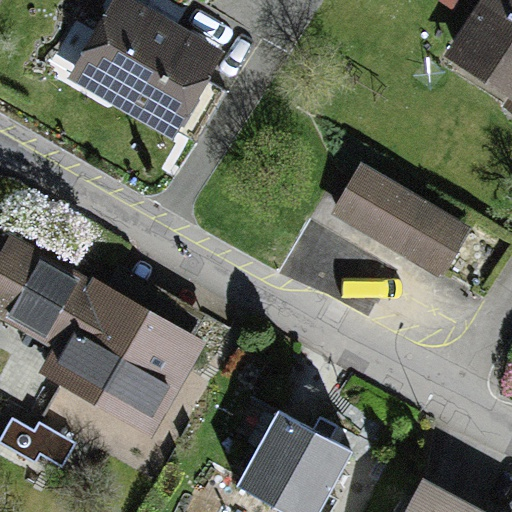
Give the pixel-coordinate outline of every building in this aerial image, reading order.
[(511,0),(490,0),(457,51),(511,87),(511,0)] [(213,55),(120,1),(82,66),(121,88),(116,97),(196,143),(227,92),(200,76),(213,55)] [(464,229),(362,169),(338,211),(402,249),(440,271),(464,229)] [(146,419),(189,346),(12,245),(0,265),(0,307),(67,346),(55,367),(146,419)] [(317,511),(352,450),(278,409),(237,484),(287,511),(317,511)] [(0,436),(0,442),(35,462),(49,438),(11,416),(0,436)] [(467,511),(421,487),(408,511),(467,511)]
